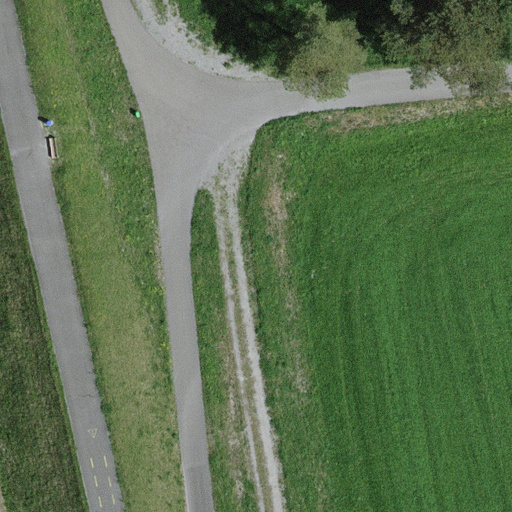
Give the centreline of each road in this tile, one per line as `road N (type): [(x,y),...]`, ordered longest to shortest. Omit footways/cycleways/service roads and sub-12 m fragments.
road 1 (track): [(232,0),(287,100),(286,328),(324,511)]
road 2 (track): [(199,511),(177,317),(173,117),(111,0)]
road 3 (unclassified): [(173,117),(511,81)]
